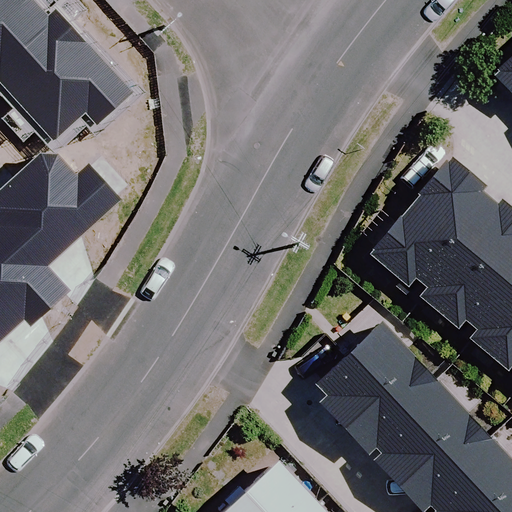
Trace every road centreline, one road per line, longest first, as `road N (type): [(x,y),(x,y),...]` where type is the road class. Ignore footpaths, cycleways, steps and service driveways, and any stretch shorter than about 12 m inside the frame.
road 1 (residential): [(27,511),(95,445),(177,331),(310,99)]
road 2 (unclassified): [(213,0),(310,99)]
road 3 (residential): [(310,99),(386,0)]
